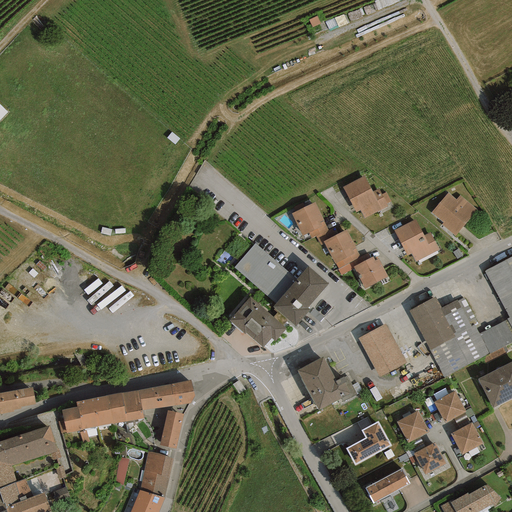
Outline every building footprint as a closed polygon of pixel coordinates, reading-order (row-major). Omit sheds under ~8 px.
[(364,176),(342,187),(356,212),(359,210),(364,218),(387,206),(386,204),(390,201),(386,193),(381,195),(378,189),(372,192),(364,176)] [(477,210),(460,196),(456,200),(448,193),(431,213),(443,223),(441,224),(455,236),(477,210)] [(314,203),(291,214),(302,236),(309,233),(311,238),(316,236),(327,231),(323,221),(314,203)] [(415,220),(394,231),(407,255),(411,253),(415,262),(438,250),(430,234),(424,237),(415,220)] [(338,234),(334,227),(327,231),(316,236),(320,245),(324,243),(323,241),(338,234)] [(338,234),(323,241),(324,243),(335,264),(338,269),(352,261),(360,257),(346,230),(338,234)] [(255,243),(234,268),(275,304),(296,279),(255,243)] [(370,258),(367,253),(360,257),(352,261),(355,266),(370,258)] [(355,266),(353,267),(365,289),(387,277),(378,259),(375,261),(372,257),(370,258),(355,266)] [(438,300),(411,314),(445,381),(484,362),(486,365),(511,352),(511,261),(488,273),(511,321),(480,336),(476,328),(479,327),(465,300),(443,311),(438,300)] [(275,304),(273,307),(295,326),(309,310),(307,308),(328,284),(307,266),(296,279),(275,304)] [(271,338),(275,341),(286,329),(250,297),(229,320),(244,334),(245,333),(262,348),(271,338)] [(409,367),(388,327),(360,342),(381,381),(409,367)] [(323,357),(297,371),(318,410),(341,398),(343,402),(356,395),(346,375),(334,382),(333,379),(334,378),(323,357)] [(511,366),(481,383),(497,412),(511,403),(511,366)] [(191,380),(137,390),(141,410),(190,404),(195,396),(191,380)] [(32,387),(0,393),(0,413),(14,411),(14,409),(21,408),(21,407),(35,404),(32,387)] [(137,390),(121,393),(126,421),(143,418),(141,410),(137,390)] [(465,412),(454,391),(433,402),(444,423),(465,412)] [(107,396),(91,399),(97,427),(112,423),(126,421),(121,393),(107,396)] [(76,402),(77,407),(82,430),(97,427),(91,399),(76,402)] [(77,407),(61,410),(63,420),(58,422),(60,433),(65,432),(65,433),(82,430),(77,407)] [(429,431),(417,410),(396,422),(408,443),(429,431)] [(183,414),(167,411),(159,445),(175,449),(183,414)] [(378,422),(362,431),(366,439),(346,449),(355,465),(391,446),(378,422)] [(483,444),(471,423),(451,434),(462,455),(483,444)] [(49,426),(0,441),(0,488),(16,481),(11,465),(57,451),(49,426)] [(446,464),(434,443),(413,454),(425,475),(446,464)] [(173,459),(147,452),(139,490),(165,498),(169,478),(173,459)] [(116,484),(125,485),(128,460),(119,459),(116,484)] [(401,468),(364,488),(373,504),(409,484),(401,468)] [(16,481),(0,488),(0,496),(5,511),(46,511),(50,511),(44,493),(32,497),(25,478),(16,481)] [(449,501),(440,506),(443,511),(478,511),(492,504),(494,507),(500,498),(487,485),(485,486),(484,485),(468,494),(467,493),(450,502),(449,501)] [(139,490),(130,511),(158,511),(165,498),(139,490)]
